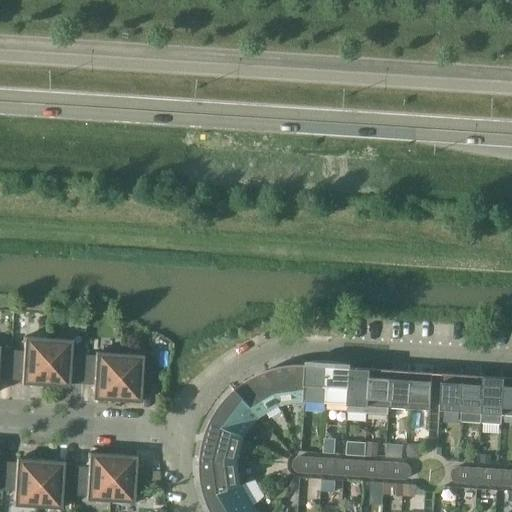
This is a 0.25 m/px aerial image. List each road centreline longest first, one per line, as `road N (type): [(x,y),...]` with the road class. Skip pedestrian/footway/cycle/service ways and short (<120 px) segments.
road 1 (primary): [(511,83),(0,48)]
road 2 (primary): [(0,107),(511,134)]
road 3 (residential): [(186,431),(213,381),(281,347),(511,361)]
road 4 (residential): [(186,431),(0,419)]
